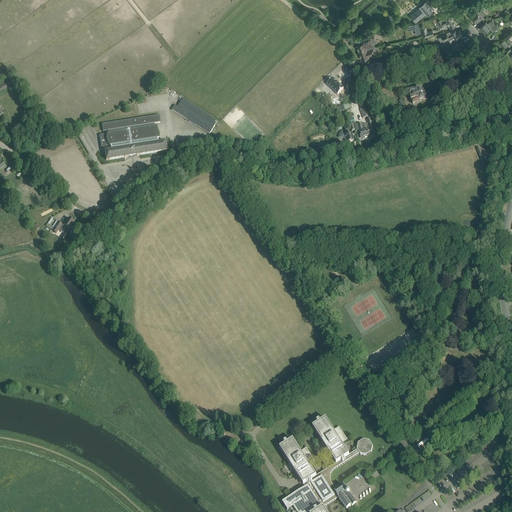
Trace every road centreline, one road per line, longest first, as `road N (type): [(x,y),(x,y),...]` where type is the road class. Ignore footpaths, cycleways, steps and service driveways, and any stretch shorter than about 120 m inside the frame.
road 1 (unclassified): [(31,171),(74,210),(98,216),(202,151),(289,165),(380,149)]
road 2 (residential): [(380,149),(351,56),(283,2)]
road 3 (unknown): [(352,365),(260,430),(259,444),(289,484)]
road 4 (unclassified): [(380,149),(511,117)]
